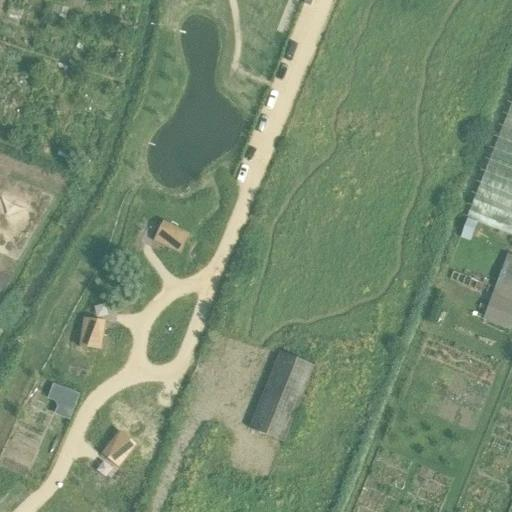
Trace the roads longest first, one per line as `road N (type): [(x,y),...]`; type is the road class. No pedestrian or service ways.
road 1 (track): [(449,511),(511,353)]
road 2 (track): [(137,511),(168,433),(154,420),(176,370)]
